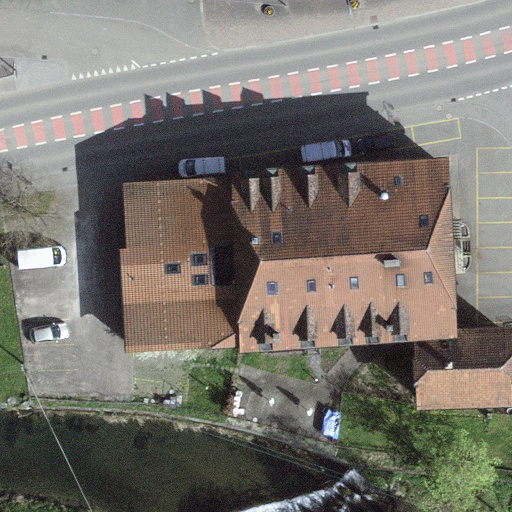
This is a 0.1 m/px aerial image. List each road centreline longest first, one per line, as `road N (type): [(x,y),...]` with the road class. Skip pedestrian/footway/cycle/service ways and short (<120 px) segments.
road 1 (primary): [(511,36),(193,102)]
road 2 (residential): [(193,102),(107,55),(0,34)]
road 3 (primary): [(193,102),(0,142)]
